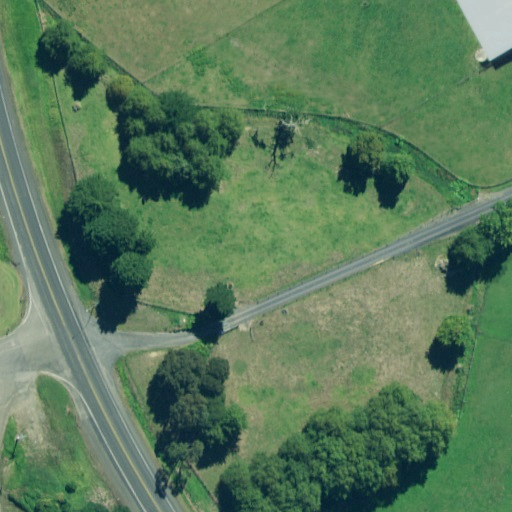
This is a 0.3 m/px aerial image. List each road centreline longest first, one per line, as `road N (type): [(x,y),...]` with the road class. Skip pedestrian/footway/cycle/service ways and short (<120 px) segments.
road 1 (trunk): [(62,328),(157,511)]
road 2 (trunk): [(0,143),(62,328)]
